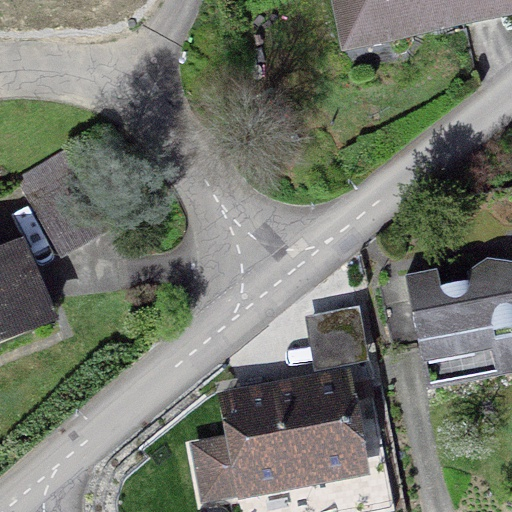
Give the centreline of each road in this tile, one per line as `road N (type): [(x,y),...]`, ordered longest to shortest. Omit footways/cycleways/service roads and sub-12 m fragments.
road 1 (residential): [(3,511),(276,274)]
road 2 (residential): [(0,77),(81,81),(128,97),(276,274)]
road 3 (residential): [(276,274),(511,87)]
